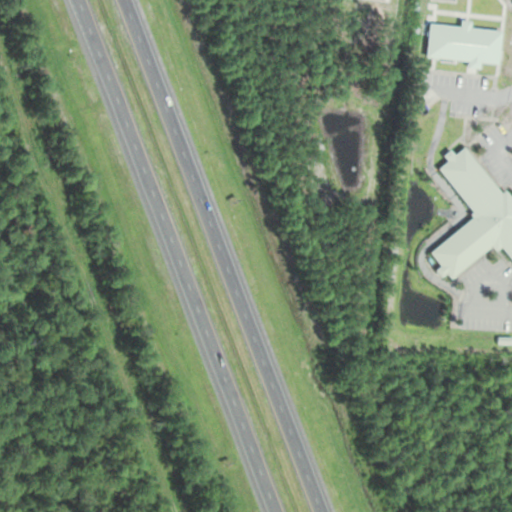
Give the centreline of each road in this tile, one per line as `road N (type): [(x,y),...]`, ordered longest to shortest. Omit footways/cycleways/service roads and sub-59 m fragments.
road 1 (motorway): [(76,0),(273,511)]
road 2 (motorway): [(319,511),(122,0)]
